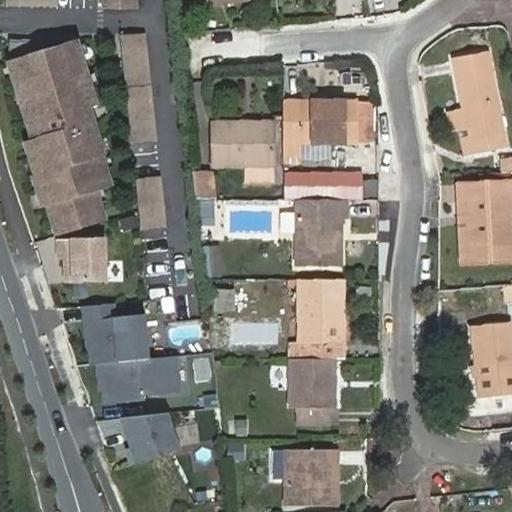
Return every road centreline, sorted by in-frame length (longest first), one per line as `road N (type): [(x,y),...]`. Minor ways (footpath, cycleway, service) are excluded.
road 1 (residential): [(454,0),(395,40),(418,184),(401,382),(426,437),(511,452)]
road 2 (tertiary): [(80,511),(0,267)]
